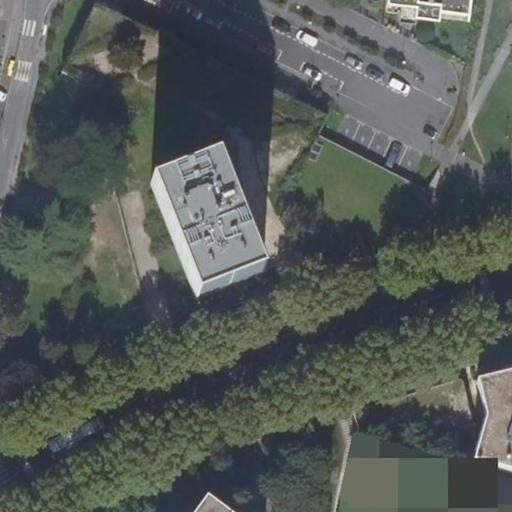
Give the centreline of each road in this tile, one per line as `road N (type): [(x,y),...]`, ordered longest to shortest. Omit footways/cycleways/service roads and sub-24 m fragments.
road 1 (secondary): [(0,484),(211,378),(511,283)]
road 2 (residential): [(418,115),(198,0)]
road 3 (residential): [(36,0),(0,175)]
